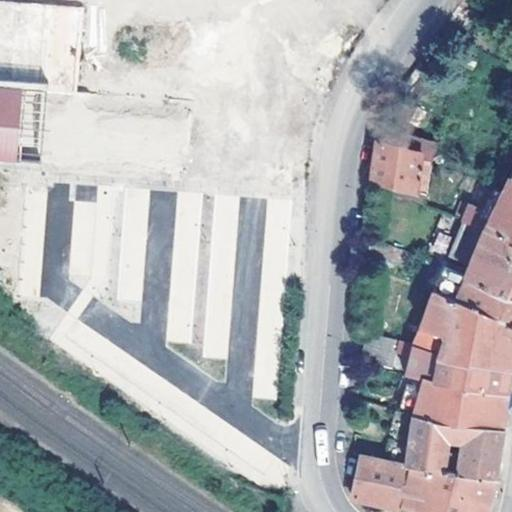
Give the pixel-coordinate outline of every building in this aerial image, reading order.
[(0,163),(37,167),(43,91),(0,87),(0,163)] [(189,143),(174,117),(155,128),(170,154),(189,143)] [(375,125),(373,137),(429,151),(431,138),(422,136),(375,125)] [(373,137),(368,177),(413,190),(415,177),(425,177),(428,158),(429,151),(373,137)] [(490,226),(511,238),(511,179),(507,175),(500,189),(491,213),(468,199),(461,216),(490,226)] [(463,272),(511,295),(511,238),(490,226),(461,216),(444,253),(466,260),(463,272)] [(489,309),(511,320),(511,295),(463,272),(439,264),(431,286),(489,309)] [(439,349),(507,368),(511,351),(511,320),(489,309),(431,286),(416,327),(440,332),(441,339),(439,349)] [(205,321),(205,357),(228,357),(228,321),(205,321)] [(396,338),(364,331),(357,359),(388,366),(396,338)] [(405,375),(503,394),(506,375),(507,368),(439,349),(410,341),(401,371),(401,374),(405,375)] [(411,412),(498,429),(501,409),(503,394),(405,375),(395,409),(411,412)] [(405,461),(490,479),(497,437),(498,429),(411,412),(403,461),(405,461)] [(355,468),(348,495),(397,504),(405,461),(403,461),(355,452),(355,468)] [(397,504),(419,511),(483,511),(486,507),(489,485),(490,479),(405,461),(397,504)]
